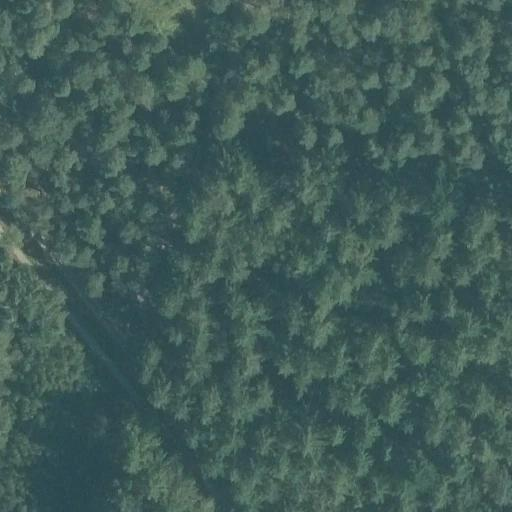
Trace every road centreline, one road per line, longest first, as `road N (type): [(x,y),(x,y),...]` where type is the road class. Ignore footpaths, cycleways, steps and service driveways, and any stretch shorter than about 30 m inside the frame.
road 1 (track): [(113,367),(162,234),(177,218),(321,179),(372,151),(511,162)]
road 2 (track): [(265,511),(0,191)]
